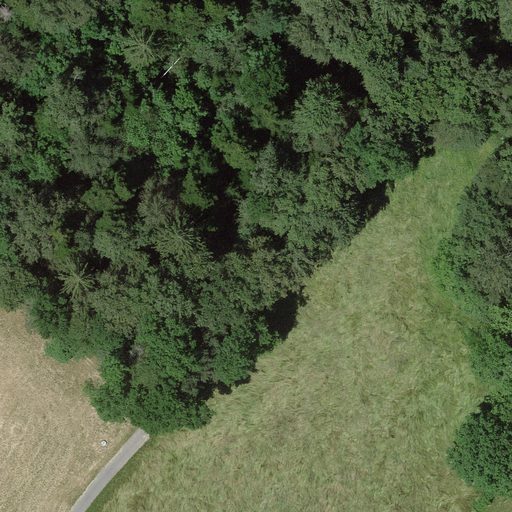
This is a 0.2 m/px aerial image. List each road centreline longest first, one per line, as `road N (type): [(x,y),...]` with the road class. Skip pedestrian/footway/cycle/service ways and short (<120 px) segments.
road 1 (track): [(175,402),(436,0)]
road 2 (residential): [(74,511),(175,402)]
